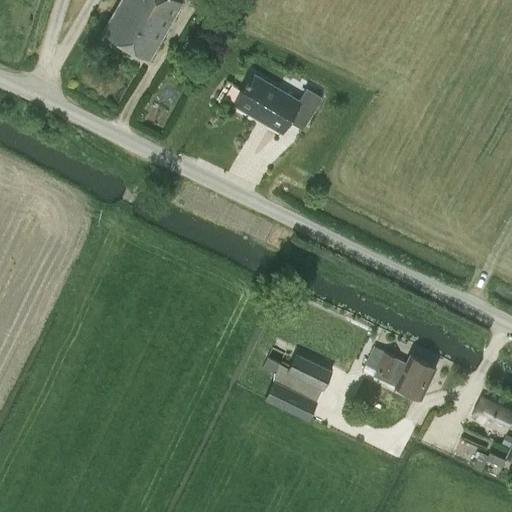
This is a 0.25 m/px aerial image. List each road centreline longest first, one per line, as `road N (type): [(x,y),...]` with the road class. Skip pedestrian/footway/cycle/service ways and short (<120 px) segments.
road 1 (unclassified): [(511,328),(0,79)]
road 2 (track): [(115,135),(192,0)]
